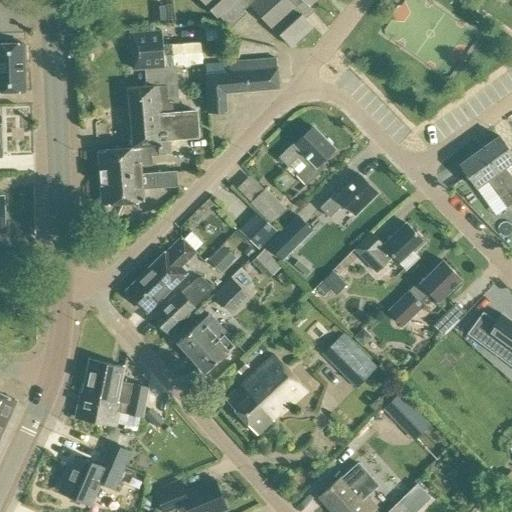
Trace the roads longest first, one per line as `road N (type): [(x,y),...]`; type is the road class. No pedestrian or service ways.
road 1 (residential): [(286,511),(94,285)]
road 2 (residential): [(305,90),(94,285)]
road 3 (secondary): [(62,287),(51,0)]
road 4 (residential): [(511,272),(414,169)]
road 5 (secondary): [(0,491),(56,365)]
road 6 (residential): [(414,169),(334,97),(305,90)]
